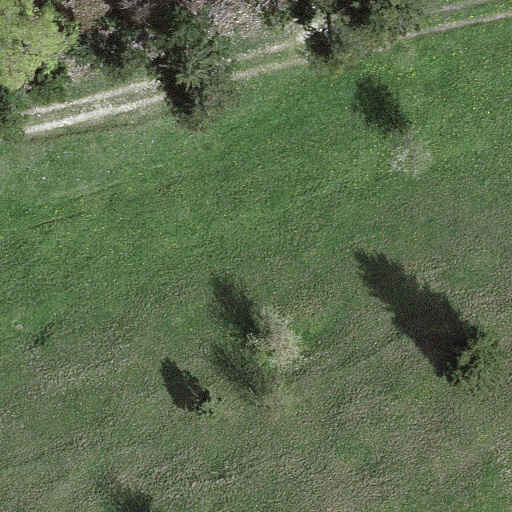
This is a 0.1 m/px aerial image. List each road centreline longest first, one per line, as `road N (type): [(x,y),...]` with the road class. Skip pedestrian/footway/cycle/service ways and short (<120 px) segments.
road 1 (track): [(0,129),(355,34)]
road 2 (track): [(377,0),(355,34),(511,3)]
